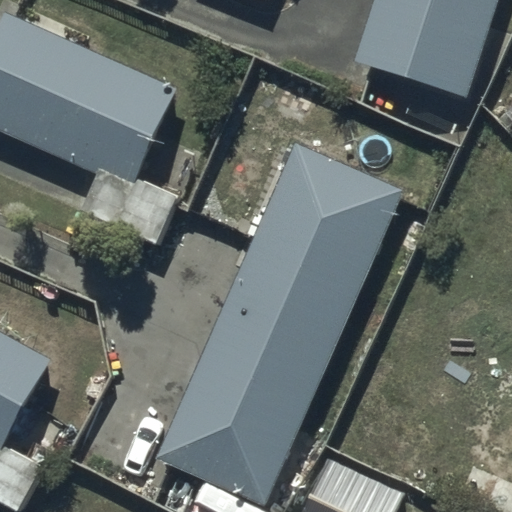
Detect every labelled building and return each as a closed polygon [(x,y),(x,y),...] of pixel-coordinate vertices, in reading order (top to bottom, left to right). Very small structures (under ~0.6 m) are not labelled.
[(373,0),(356,51),(465,89),(495,0),(373,0)] [(6,4),(0,16),(0,121),(98,165),(81,202),(157,236),(178,187),(136,168),(175,80),(6,4)] [(159,450),(264,497),(405,184),(300,136),(159,450)] [(0,322),(0,494),(17,504),(42,458),(3,437),(51,350),(0,322)] [(298,511),(393,511),(406,487),(330,449),(298,511)]
